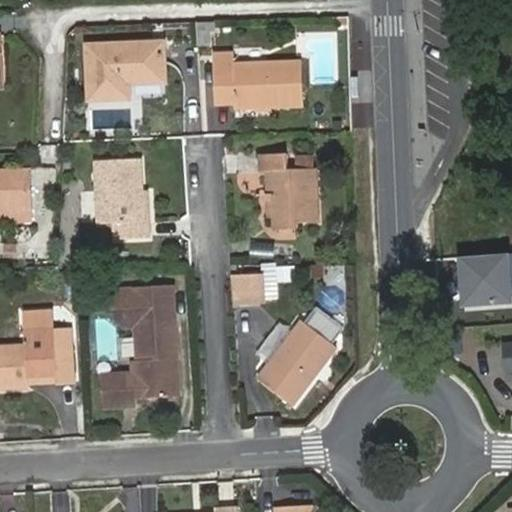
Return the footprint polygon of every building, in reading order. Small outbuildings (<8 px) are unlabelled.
[(198,22),(199,33),(217,32),(216,21),(198,22)] [(89,46),(91,100),(131,99),(130,84),(167,82),(165,43),(89,46)] [(236,108),(303,106),(301,62),(234,64),(234,54),(217,54),(218,104),(236,104),(236,108)] [(268,169),(269,192),(269,207),(269,217),(273,217),(273,230),(300,229),(299,220),(319,220),(318,168),(315,168),(290,169),(289,156),(289,154),(261,154),(261,169),(268,169)] [(315,168),(314,156),(289,156),(290,169),(315,168)] [(97,161),(100,224),(116,223),(117,239),(150,237),(150,222),(145,222),(142,159),(97,161)] [(0,210),(32,210),(31,171),(0,171),(0,210)] [(511,259),(465,262),(467,308),(511,306),(511,259)] [(269,275),(274,298),(284,296),(279,272),(269,275)] [(264,276),(234,278),(235,305),(266,303),(264,276)] [(106,407),(137,405),(137,399),(172,398),(170,360),(178,360),(176,319),(160,320),(159,289),(116,291),(118,319),(126,327),(137,326),(139,361),(134,361),(135,374),(104,375),(106,407)] [(24,314),(25,331),(55,329),(54,311),(24,314)] [(295,404),(338,348),(303,321),(260,377),(295,404)] [(74,383),(71,332),(56,333),(55,329),(25,331),(26,346),(0,347),(0,388),(29,387),(28,375),(59,373),(59,384),(74,383)]
